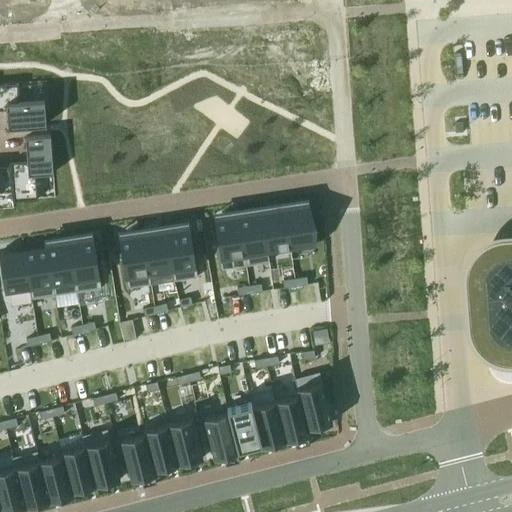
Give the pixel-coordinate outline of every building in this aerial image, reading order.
[(19,82),(0,83),(0,108),(7,108),(8,126),(27,125),(46,123),(45,110),(45,109),(45,98),(20,100),(19,83),(19,82)] [(27,160),(10,161),(10,165),(12,190),(13,200),(38,198),(38,197),(36,174),(53,172),(51,134),(26,136),(27,160)] [(0,191),(12,190),(10,165),(0,165),(0,191)] [(308,204),(285,208),(291,248),(314,245),(308,204)] [(285,208),(262,211),(268,252),(291,248),(285,208)] [(262,211),(238,215),(246,265),(269,261),(268,252),(262,211)] [(238,215),(215,218),(222,268),(246,265),(238,215)] [(190,226),(166,230),(174,280),(198,276),(190,226)] [(166,230),(143,233),(151,283),(174,280),(166,230)] [(143,233),(119,237),(127,287),(145,284),(151,283),(143,233)] [(93,237),(70,241),(78,291),(101,287),(93,237)] [(70,241),(47,244),(54,294),(78,291),(70,241)] [(47,244),(23,248),(30,288),(31,298),(54,294),(47,244)] [(23,248),(0,251),(7,292),(30,288),(23,248)] [(484,277),(487,324),(488,324),(488,325),(488,326),(488,327),(488,328),(489,328),(489,329),(489,330),(490,330),(490,331),(490,332),(491,332),(491,333),(492,333),(492,334),(492,335),(493,335),(493,336),(494,336),(494,337),(495,337),(495,338),(496,338),(497,338),(497,339),(498,339),(498,340),(499,340),(500,340),(500,341),(501,341),(502,341),(503,341),(503,342),(504,342),(505,342),(506,342),(507,342),(508,342),(509,343),(511,342),(511,254),(503,255),(502,255),(501,255),(501,256),(500,256),(499,256),(498,256),(498,257),(497,257),(496,257),(496,258),(495,258),(494,258),(494,259),(493,259),(493,260),(492,260),(492,261),(491,261),(491,262),(490,262),(490,263),(489,263),(489,264),(488,264),(488,265),(487,265),(487,266),(487,267),(486,267),(486,268),(486,269),(485,269),(485,270),(485,271),(485,272),(485,273),(484,273),(485,273),(484,273),(484,274),(484,275),(484,276),(484,277)] [(295,277),(296,285),(308,283),(307,275),(295,277)] [(296,285),(295,277),(283,279),(284,286),(296,285)] [(249,284),(251,292),(262,290),(261,282),(249,284)] [(251,292),(249,284),(237,286),(239,294),(251,292)] [(190,295),(179,298),(181,306),(192,303),(190,295)] [(157,312),(168,309),(166,301),(155,304),(157,312)] [(145,315),(157,312),(155,304),(143,307),(145,315)] [(84,331),(96,328),(94,320),(82,323),(84,331)] [(73,334),(84,331),(82,323),(71,326),(73,334)] [(327,328),(313,330),(315,342),(329,340),(327,328)] [(40,342),(51,339),(50,331),(38,334),(40,342)] [(40,342),(38,334),(26,337),(28,345),(40,342)] [(303,359),(315,357),(313,349),(302,351),(303,359)] [(266,356),(267,364),(279,362),(278,354),(266,356)] [(256,366),(267,364),(266,356),(254,358),(256,366)] [(220,373),(232,371),(230,363),(218,365),(220,373)] [(190,380),(201,378),(199,370),(188,373),(190,380)] [(320,371),(294,377),(298,392),(308,427),(332,421),(320,371)] [(178,383),(190,380),(188,373),(176,376),(178,383)] [(148,391),(159,388),(157,380),(146,383),(148,391)] [(106,402),(118,399),(116,391),(104,394),(106,402)] [(298,392),(275,398),(286,439),(310,433),(308,427),(298,392)] [(95,405),(106,402),(104,394),(93,397),(95,405)] [(275,398),(252,404),(262,441),(261,442),(262,445),(286,439),(275,398)] [(251,400),(227,406),(228,410),(238,447),(261,442),(262,441),(252,404),(251,400)] [(51,408),(53,416),(65,413),(63,405),(51,408)] [(42,419),(53,416),(51,408),(40,411),(42,419)] [(228,410),(204,417),(215,457),(239,451),(238,447),(228,410)] [(168,422),(179,463),(203,457),(193,416),(168,422)] [(6,427),(18,425),(16,417),(4,420),(6,427)] [(155,469),(179,463),(168,422),(145,428),(146,432),(155,469)] [(107,427),(82,434),(95,484),(120,478),(107,427)] [(82,432),(59,437),(63,453),(73,490),(95,484),(82,434),(82,432)] [(155,469),(146,432),(121,438),(132,479),(156,473),(155,469)] [(37,449),(13,456),(26,506),(50,500),(40,459),(37,449)] [(63,453),(40,459),(50,500),(74,494),(73,490),(63,453)] [(13,454),(0,457),(0,503),(1,506),(2,511),(26,506),(13,456),(13,454)]
